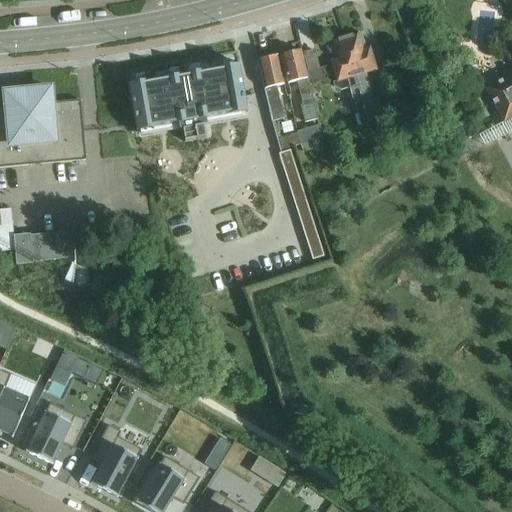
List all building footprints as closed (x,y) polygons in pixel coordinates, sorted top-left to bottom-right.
[(345,38),(370,124),(390,118),(384,99),(373,102),(370,92),(371,92),(366,73),(375,70),(369,49),(362,51),(361,46),(364,46),(360,33),(345,38)] [(361,127),(370,124),(345,38),(329,43),(333,55),(335,54),(337,59),(330,61),(337,82),(333,83),(334,88),(342,92),(350,89),(361,127)] [(304,125),(317,122),(309,86),(306,73),(300,51),(281,56),(288,84),(296,82),(303,107),(300,108),(304,125)] [(257,61),(266,96),(270,114),(272,121),(272,122),(284,119),(276,87),(284,85),(277,56),(257,61)] [(156,80),(128,85),(136,133),(165,128),(192,123),(219,118),(248,113),(239,66),(211,71),(183,75),(156,80)] [(321,69),(306,73),(309,86),(324,82),(321,69)] [(511,75),(485,89),(503,123),(511,118),(511,75)] [(0,107),(0,168),(86,160),(80,100),(50,103),(48,89),(5,93),(7,107),(0,107)] [(203,127),(194,128),(196,141),(200,140),(205,140),(205,139),(208,139),(207,132),(206,126),(203,127)] [(318,126),(297,133),(298,135),(300,145),(310,142),(321,139),(321,137),(318,126)] [(298,135),(278,141),(281,151),(300,145),(298,135)] [(310,142),(300,145),(302,151),(312,148),(310,142)] [(324,257),(290,151),(279,155),(312,261),(324,257)] [(325,202),(318,204),(330,236),(336,233),(333,225),(342,222),(337,208),(328,212),(325,202)] [(30,235),(13,237),(11,210),(0,211),(0,252),(15,251),(16,266),(33,264),(33,263),(74,259),(71,233),(30,237),(30,235)] [(89,287),(87,268),(84,268),(78,269),(75,269),(76,274),(76,280),(77,288),(80,288),(86,288),(89,287)] [(1,335),(0,337),(0,346),(6,349),(15,328),(12,327),(6,324),(1,335)] [(92,364),(85,379),(95,384),(102,369),(92,364)] [(0,371),(0,432),(11,437),(12,437),(11,438),(12,439),(15,433),(15,432),(18,427),(19,423),(27,406),(29,400),(28,399),(28,400),(13,394),(4,390),(5,389),(9,379),(11,376),(8,375),(0,371)] [(16,373),(12,381),(33,391),(37,382),(16,373)] [(26,451),(25,452),(40,459),(53,466),(53,464),(52,464),(58,452),(62,445),(73,450),(78,440),(84,428),(87,423),(87,422),(84,421),(51,405),(50,404),(49,405),(47,411),(45,413),(44,414),(45,414),(36,432),(27,452),(26,451)] [(95,450),(91,459),(102,465),(92,484),(91,483),(90,485),(104,492),(117,499),(118,498),(117,497),(128,477),(135,462),(137,460),(137,461),(138,460),(137,459),(139,456),(141,451),(142,451),(139,449),(122,440),(118,438),(119,437),(121,433),(113,428),(108,426),(104,434),(95,450)] [(219,439),(212,450),(223,456),(229,446),(219,439)] [(136,502),(136,503),(143,507),(150,511),(164,511),(173,499),(183,505),(184,506),(184,505),(187,499),(200,479),(176,464),(165,458),(165,457),(165,458),(163,460),(162,461),(160,465),(160,466),(159,465),(158,466),(159,467),(153,477),(143,493),(137,502),(136,502)] [(275,468),(266,482),(277,489),(285,475),(275,468)] [(246,511),(215,492),(203,511),(246,511)]
